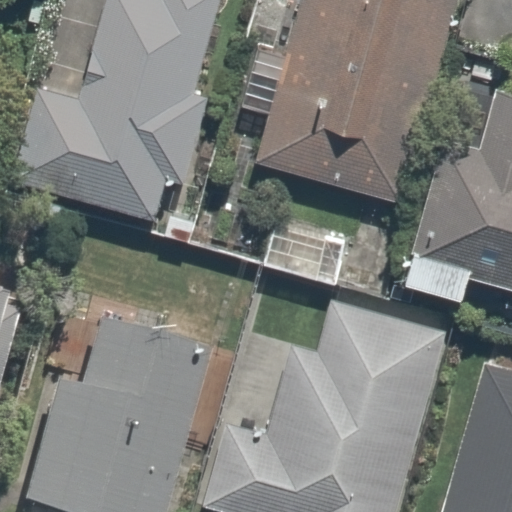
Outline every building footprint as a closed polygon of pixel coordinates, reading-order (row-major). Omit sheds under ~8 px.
[(178,177),(217,0),(95,0),(76,88),(21,76),(0,169),(0,174),(144,207),(152,172),(178,177)] [(451,0),(294,0),(254,153),(401,192),(451,0)] [(445,102),(397,275),(456,291),(464,262),(511,275),(511,70),(495,66),(482,113),(445,102)] [(352,228),(268,206),(255,256),(339,278),(352,228)] [(0,339),(21,253),(0,247),(0,339)] [(231,511),(392,511),(440,317),(326,289),(313,343),(284,336),(264,416),(220,405),(196,503),(231,511)] [(96,511),(148,511),(195,331),(82,303),(66,365),(47,360),(13,491),(96,511)] [(511,511),(511,363),(478,355),(438,511),(511,511)]
